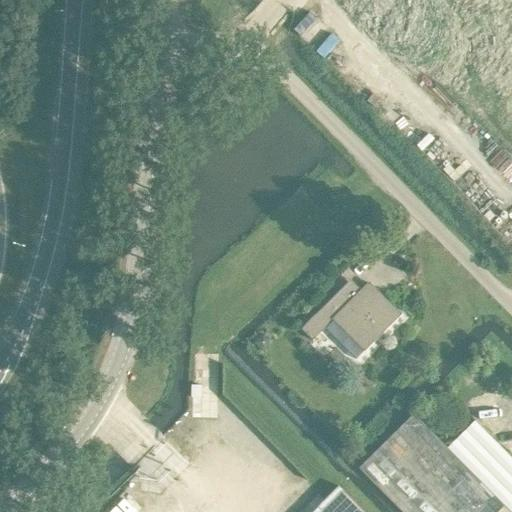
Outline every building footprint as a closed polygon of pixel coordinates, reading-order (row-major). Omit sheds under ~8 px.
[(333,320),(364,351),(400,315),(369,284),(354,298),(343,287),(301,330),(312,341),(333,320)] [(264,334),(255,341),(254,342),(263,352),(273,344),(264,334)] [(413,414),(358,469),(400,511),(511,511),(448,449),(413,414)] [(448,449),(511,511),(511,458),(475,421),(448,449)] [(340,487),(314,511),(364,511),(342,489),(341,488),(340,487)]
